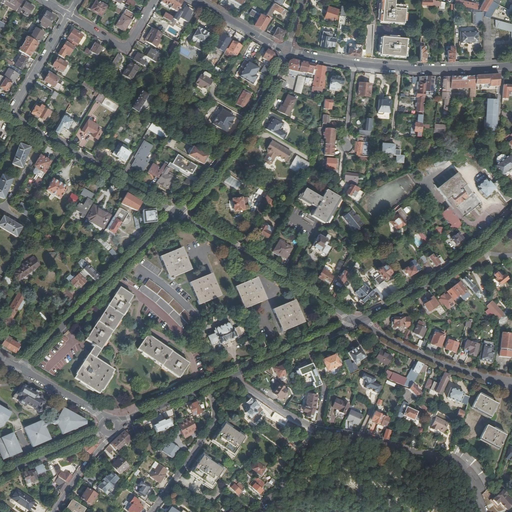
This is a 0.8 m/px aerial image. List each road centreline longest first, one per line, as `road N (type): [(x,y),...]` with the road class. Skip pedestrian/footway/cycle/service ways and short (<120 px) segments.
road 1 (unclassified): [(174,214),(20,369)]
road 2 (residential): [(356,321),(174,214)]
road 3 (unclassified): [(284,51),(229,151),(174,214)]
road 4 (residential): [(484,511),(460,468),(320,430)]
road 5 (residential): [(174,214),(10,113)]
road 6 (tertiary): [(511,216),(448,271),(356,321)]
road 7 (residential): [(511,66),(354,64)]
road 8 (unclassified): [(499,384),(424,359),(356,321)]
road 9 (residential): [(151,511),(209,429),(210,384)]
road 10 (unclassified): [(69,16),(127,48),(156,0)]
road 11 (residential): [(354,64),(337,183)]
